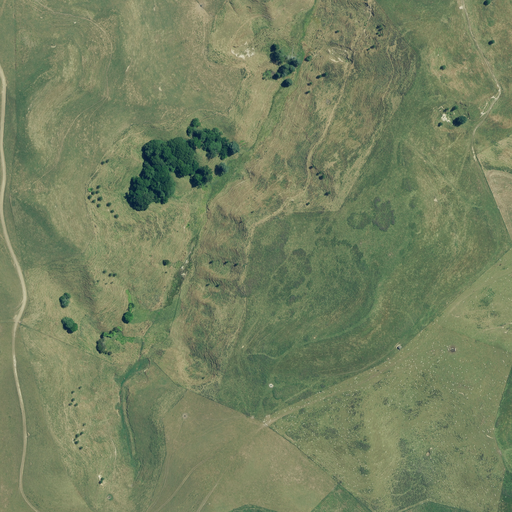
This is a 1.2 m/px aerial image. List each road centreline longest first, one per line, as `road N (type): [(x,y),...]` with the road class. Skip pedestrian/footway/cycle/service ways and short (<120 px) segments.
road 1 (track): [(8,0),(10,175),(30,264),(27,347),(39,499)]
road 2 (track): [(39,499),(155,491),(244,428),(381,380)]
